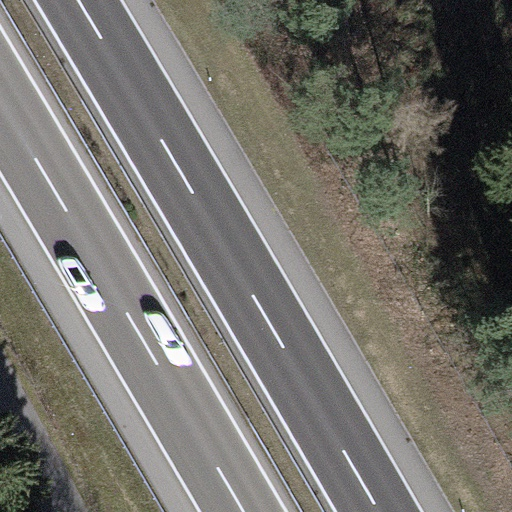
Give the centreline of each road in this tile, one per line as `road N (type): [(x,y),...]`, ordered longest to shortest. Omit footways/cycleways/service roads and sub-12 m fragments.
road 1 (motorway): [(382,511),(81,0)]
road 2 (motorway): [(0,101),(241,511)]
road 3 (unclassified): [(0,387),(68,511)]
